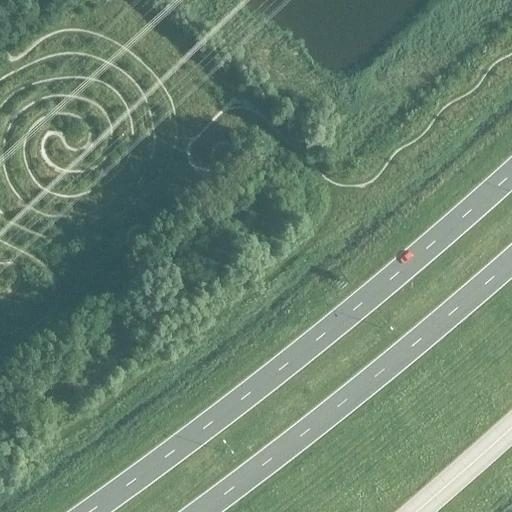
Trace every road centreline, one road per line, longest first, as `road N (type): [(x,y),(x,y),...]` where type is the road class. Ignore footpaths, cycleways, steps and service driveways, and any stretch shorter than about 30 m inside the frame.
road 1 (trunk): [(511,164),(204,429),(86,511)]
road 2 (trunk): [(209,511),(511,265)]
